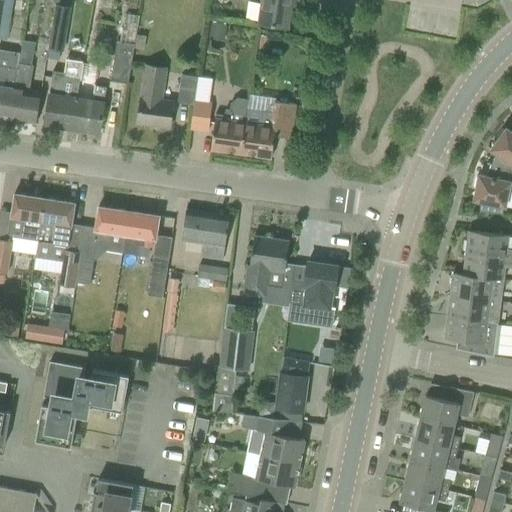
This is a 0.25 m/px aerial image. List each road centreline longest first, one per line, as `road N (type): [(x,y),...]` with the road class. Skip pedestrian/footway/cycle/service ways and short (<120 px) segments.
road 1 (residential): [(310,196),(0,147)]
road 2 (tertiary): [(411,214),(447,125),(511,42)]
road 3 (residential): [(310,196),(345,0)]
road 4 (tertiary): [(345,511),(375,346)]
road 5 (residential): [(511,378),(375,346)]
road 6 (tertiary): [(375,346),(411,214)]
